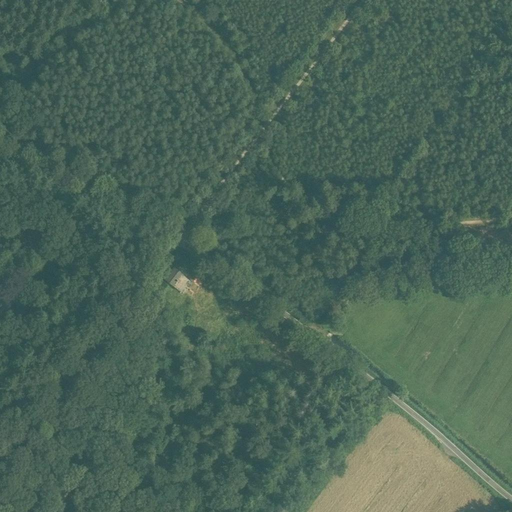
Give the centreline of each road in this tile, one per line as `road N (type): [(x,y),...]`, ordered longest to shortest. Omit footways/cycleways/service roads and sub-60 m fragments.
road 1 (unclassified): [(511,499),(232,277),(91,187),(0,143)]
road 2 (unknown): [(171,0),(221,36),(255,100),(276,169),(428,267),(511,256)]
road 3 (track): [(175,239),(365,0)]
road 4 (track): [(0,468),(175,239)]
road 5 (track): [(85,0),(0,118)]
